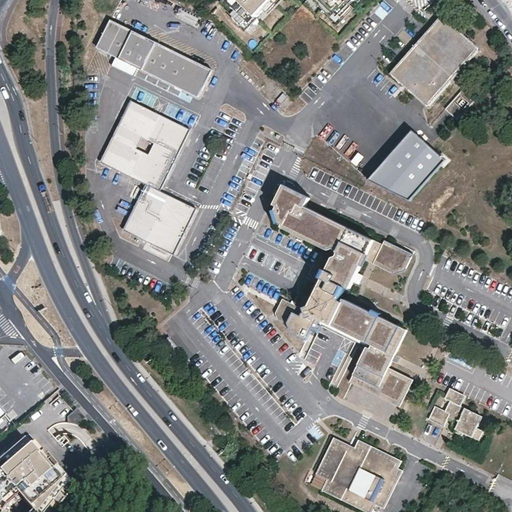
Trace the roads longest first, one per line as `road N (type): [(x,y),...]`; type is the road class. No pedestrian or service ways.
road 1 (secondary): [(108,342),(59,177),(48,60),(55,0)]
road 2 (primary): [(108,342),(48,217),(0,70)]
road 3 (primary): [(248,511),(108,342)]
road 4 (residential): [(37,349),(176,511)]
road 5 (primary): [(91,351),(220,511)]
road 6 (unknown): [(350,61),(422,120),(459,82)]
road 7 (primary): [(32,235),(91,351)]
